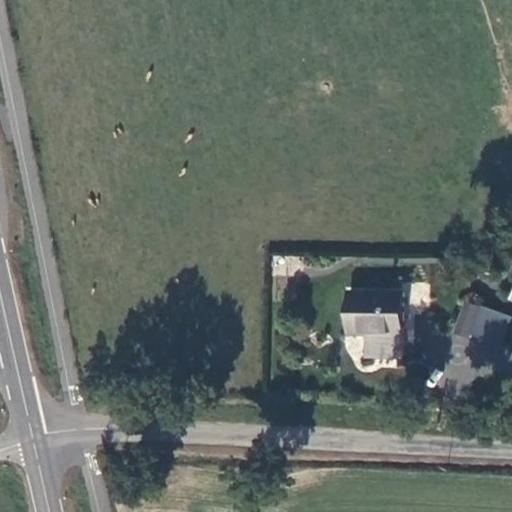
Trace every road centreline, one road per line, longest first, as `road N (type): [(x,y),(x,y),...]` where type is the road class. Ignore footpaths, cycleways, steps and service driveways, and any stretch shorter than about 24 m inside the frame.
road 1 (unclassified): [(511,452),(77,424),(32,432)]
road 2 (secondary): [(32,432),(0,288)]
